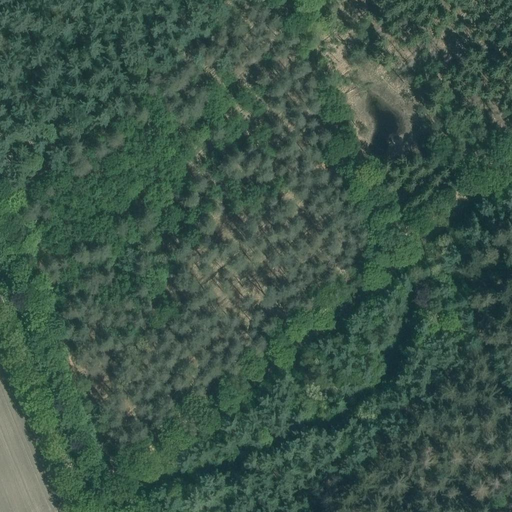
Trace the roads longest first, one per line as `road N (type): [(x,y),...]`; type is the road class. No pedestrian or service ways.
road 1 (track): [(103,511),(511,171)]
road 2 (track): [(388,274),(280,0)]
road 3 (track): [(0,287),(89,511)]
